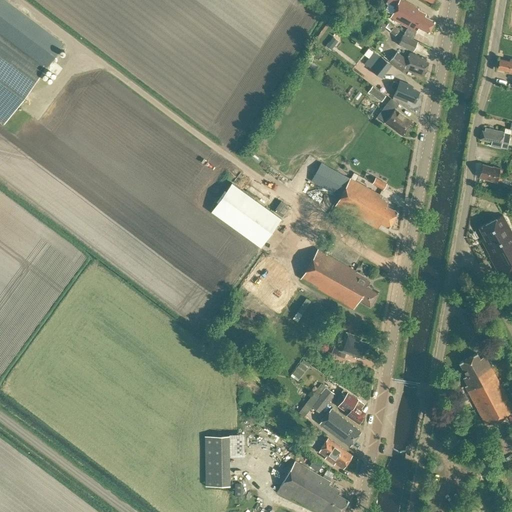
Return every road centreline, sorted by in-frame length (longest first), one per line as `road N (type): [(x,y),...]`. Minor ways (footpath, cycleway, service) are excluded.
road 1 (unclassified): [(412,511),(468,199),(468,160),(503,0)]
road 2 (tertiary): [(359,511),(453,0)]
road 3 (unclassified): [(126,511),(0,415)]
